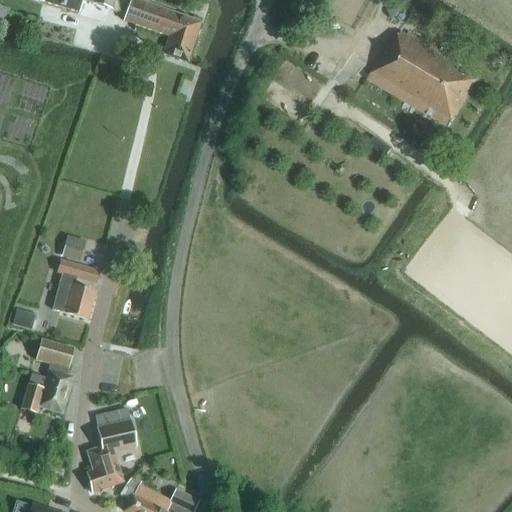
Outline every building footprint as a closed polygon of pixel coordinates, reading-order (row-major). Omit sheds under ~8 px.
[(110,11),(113,0),(33,0),(33,1),(43,4),(78,14),(81,2),(110,11)] [(113,0),(110,11),(125,16),(123,22),(169,38),(163,56),(187,63),(201,23),(131,0),(113,0)] [(0,7),(0,28),(5,30),(10,10),(0,7)] [(392,49),(388,47),(367,81),(448,129),(477,80),(401,34),(392,49)] [(374,139),(369,147),(385,159),(391,151),(374,139)] [(67,237),(61,259),(79,264),(85,243),(67,237)] [(64,276),(54,312),(89,322),(97,293),(76,288),(78,280),(98,285),(102,275),(62,264),(59,275),(64,276)] [(35,315),(16,310),(12,326),(30,331),(35,315)] [(50,365),(45,380),(34,376),(31,385),(28,385),(20,411),(36,415),(38,409),(62,415),(72,379),(65,377),(72,351),(40,342),(36,362),(50,365)] [(115,414),(94,419),(97,429),(130,421),(128,411),(115,414)] [(97,429),(101,444),(102,447),(85,453),(92,472),(86,474),(92,495),(124,485),(113,455),(137,450),(130,421),(97,429)] [(0,461),(0,462),(20,469),(24,457),(3,450),(0,461)] [(163,500),(138,487),(140,484),(130,479),(118,497),(129,502),(124,511),(193,511),(198,503),(176,492),(170,503),(163,500)] [(47,511),(32,507),(32,508),(15,503),(12,511),(47,511)]
